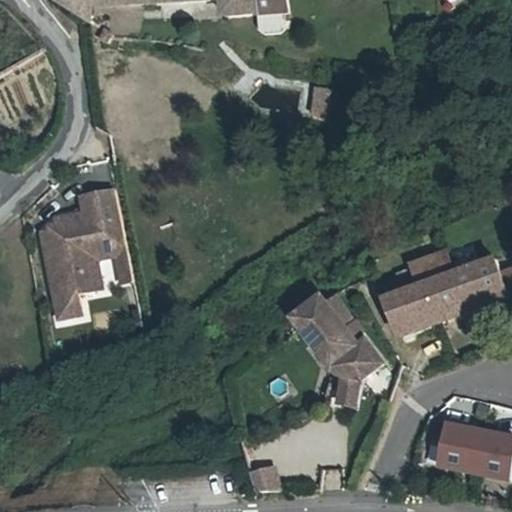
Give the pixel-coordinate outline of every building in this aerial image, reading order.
[(58,0),(59,1),(92,24),(94,10),(96,5),(128,3),(127,0),(58,0)] [(127,0),(128,3),(199,0),(223,0),(225,17),(258,14),(288,12),(286,0),(127,0)] [(284,28),(283,13),(258,14),(259,30),(265,33),(280,33),(284,28)] [(112,38),(103,33),(97,41),(104,46),(112,38)] [(0,43),(0,44),(4,58),(22,54),(18,39),(0,43)] [(332,119),(335,89),(318,87),(315,117),(332,119)] [(124,229),(108,175),(75,184),(80,203),(72,206),(71,202),(51,208),(53,213),(46,216),(47,221),(39,223),(65,310),(88,303),(82,281),(106,274),(101,258),(98,259),(95,247),(108,243),(106,235),(112,232),(124,229)] [(134,263),(124,229),(112,232),(123,267),(134,263)] [(435,272),(389,288),(393,301),(390,302),(401,335),(511,296),(504,271),(501,261),(439,284),(435,272)] [(334,371),(338,368),(342,374),(344,374),(364,380),(389,359),(370,333),(358,342),(323,296),(294,318),(334,371)] [(364,380),(344,374),(338,399),(357,404),(364,380)] [(511,439),(450,429),(443,469),(511,480),(511,439)] [(282,469),(256,474),(260,498),(287,494),(282,469)]
